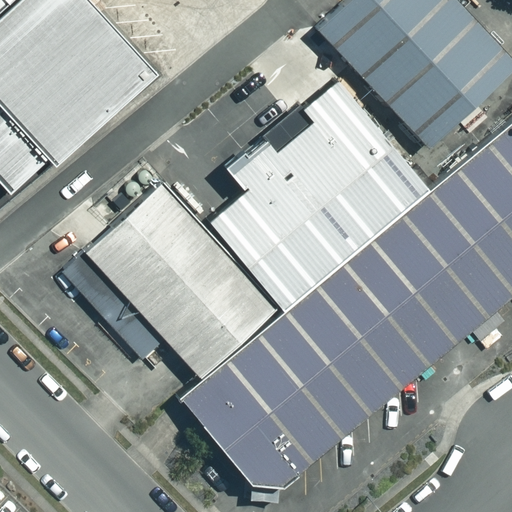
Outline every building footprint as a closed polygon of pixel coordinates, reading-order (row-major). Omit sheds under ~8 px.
[(0,0),(0,27),(29,0),(0,0)] [(87,0),(29,0),(0,27),(0,105),(7,113),(0,119),(0,183),(14,198),(57,158),(64,166),(160,77),(87,0)] [(511,82),(511,61),(453,0),(362,0),(317,43),(428,161),(511,82)] [(213,226),(289,317),(436,195),(350,92),(314,123),(324,135),(213,226)] [(511,301),(511,131),(436,195),(289,317),(182,406),(266,506),(511,301)] [(276,318),(160,195),(89,263),(204,385),(276,318)]
